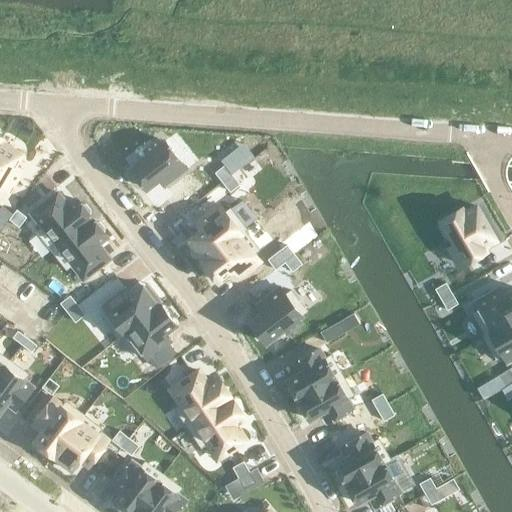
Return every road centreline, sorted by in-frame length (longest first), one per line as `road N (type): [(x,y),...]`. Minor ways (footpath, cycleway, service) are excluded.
road 1 (residential): [(322,511),(227,345),(73,149),(69,103)]
road 2 (residential): [(69,103),(490,134)]
